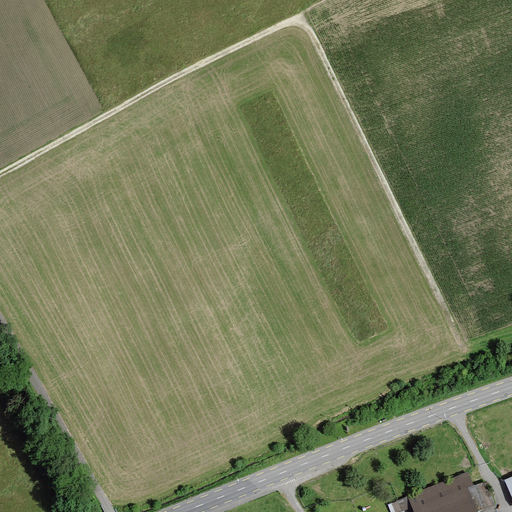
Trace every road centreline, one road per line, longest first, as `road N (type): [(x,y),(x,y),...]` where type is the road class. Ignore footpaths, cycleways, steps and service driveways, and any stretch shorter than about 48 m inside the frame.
road 1 (track): [(0,174),(284,26),(309,31),(463,351)]
road 2 (secondary): [(184,511),(511,387)]
road 3 (residential): [(0,320),(109,511)]
